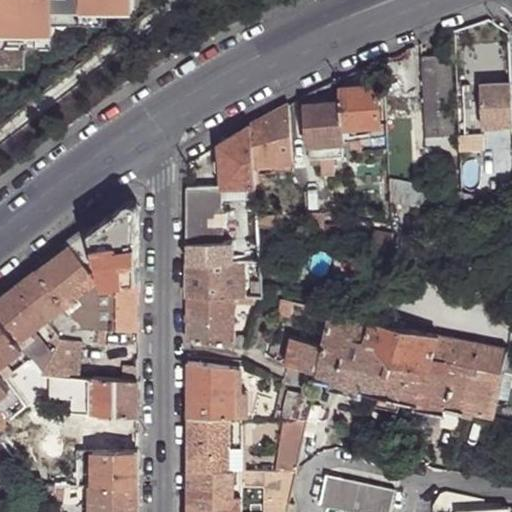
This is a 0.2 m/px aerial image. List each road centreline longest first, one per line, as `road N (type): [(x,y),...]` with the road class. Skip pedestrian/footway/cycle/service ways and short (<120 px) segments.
road 1 (unclassified): [(161,511),(162,116)]
road 2 (secondary): [(223,76),(441,0)]
road 3 (secondary): [(0,237),(162,116)]
road 4 (secondary): [(352,0),(223,76)]
